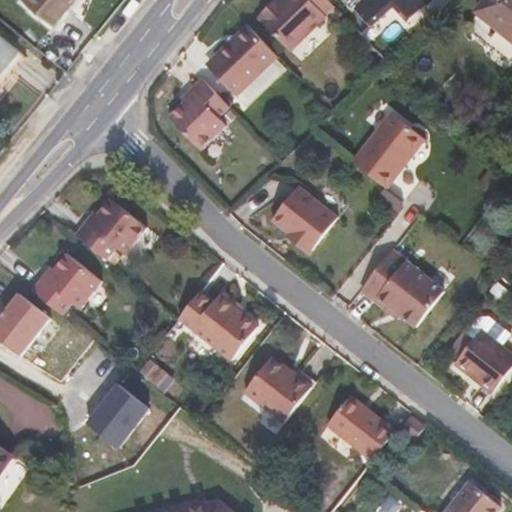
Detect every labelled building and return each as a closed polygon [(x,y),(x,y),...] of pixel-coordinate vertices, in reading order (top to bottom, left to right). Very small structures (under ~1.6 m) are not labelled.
[(72,0),(28,0),(55,22),(72,0)] [(285,0),(277,8),(274,4),(260,18),(292,52),(329,17),(328,16),(336,8),(329,0),(285,0)] [(346,0),(349,3),(353,1),(357,5),(355,8),(372,27),(394,8),(408,22),(427,5),(424,1),(425,0),(346,0)] [(511,0),(486,0),(478,12),(511,39),(511,0)] [(278,57),(247,26),(216,56),(220,60),(210,70),(236,97),(275,60),(278,57)] [(0,74),(19,52),(0,36),(0,74)] [(206,66),(210,70),(220,60),(216,56),(206,66)] [(285,71),(275,60),(236,97),(247,108),(285,71)] [(220,117),(229,107),(202,79),(192,88),(196,92),(185,103),(170,117),(201,150),(227,125),(220,117)] [(181,98),(185,103),(196,92),(192,88),(181,98)] [(391,114),(354,163),(388,190),(426,140),(391,114)] [(277,223),(293,237),(300,241),(297,246),(312,259),(341,221),(302,191),(277,223)] [(86,225),(76,237),(108,262),(118,251),(125,256),(147,229),(111,202),(98,217),(90,228),(86,225)] [(94,213),(86,225),(90,228),(98,217),(94,213)] [(300,241),(293,237),(290,241),(297,246),(300,241)] [(445,293),(392,252),(362,291),(376,302),(380,297),(402,315),(418,327),(445,293)] [(42,279),(32,292),(65,316),(74,305),(80,310),(103,282),(68,255),(54,271),(46,282),(42,279)] [(50,268),(42,279),(46,282),(54,271),(50,268)] [(203,291),(181,320),(234,361),(260,326),(222,297),(217,302),(203,291)] [(399,319),(402,315),(380,297),(376,302),(399,319)] [(478,341),(459,365),(497,395),(511,375),(511,354),(505,349),(511,340),(511,335),(492,320),(480,319),(468,333),(478,341)] [(314,388),(274,357),(247,391),(287,422),(314,388)] [(156,371),(148,382),(161,392),(170,382),(156,371)] [(373,462),(397,432),(353,398),(330,428),(373,462)] [(426,427),(413,417),(403,430),(416,440),(426,427)] [(0,473),(13,455),(0,446),(0,473)] [(448,511),(499,511),(502,508),(471,483),(448,511)] [(175,511),(232,511),(219,501),(175,511)]
